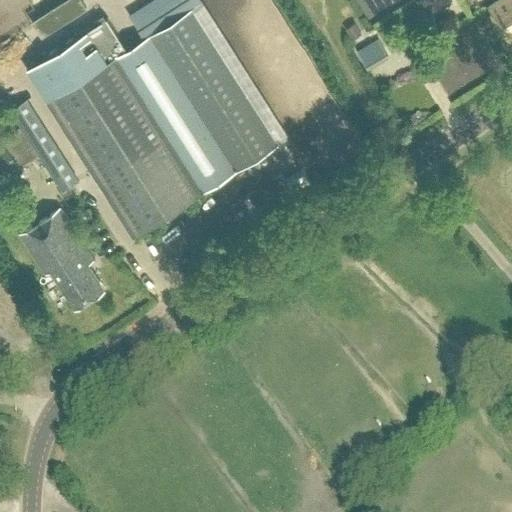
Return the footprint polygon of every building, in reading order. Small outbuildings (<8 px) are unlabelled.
[(511,0),(495,0),(489,4),(509,37),(511,35),(511,0)] [(106,15),(27,66),(134,234),(268,148),(181,12),(126,46),(106,15)] [(354,21),(345,27),(351,38),(361,32),(354,21)] [(378,36),(357,49),(368,68),(389,56),(378,36)] [(0,131),(0,182),(23,169),(19,163),(2,135),(0,131)] [(75,305),(103,287),(87,262),(94,258),(60,207),(20,233),(45,273),(52,269),(75,305)]
